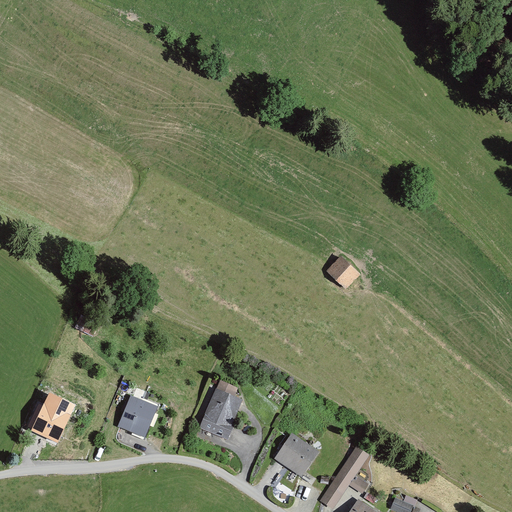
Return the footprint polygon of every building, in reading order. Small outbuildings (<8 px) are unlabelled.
[(359,276),(338,259),(324,275),(346,292),(359,276)] [(81,313),(76,326),(94,333),(99,320),(81,313)] [(215,390),(214,390),(198,428),(225,440),(242,402),(233,398),(237,389),(219,381),(215,390)] [(156,408),(129,397),(116,427),(143,439),(156,408)] [(69,417),(43,404),(30,431),(56,443),(69,417)] [(317,454),(290,435),(273,460),(300,479),(317,454)] [(368,457),(355,449),(319,503),(332,511),(348,487),(354,478),(368,457)] [(354,478),(348,487),(360,495),(366,486),(354,478)] [(402,503),(394,500),(389,511),(392,511),(409,511),(411,508),(413,509),(416,502),(405,498),(402,503)] [(372,511),(357,501),(349,511),(372,511)]
